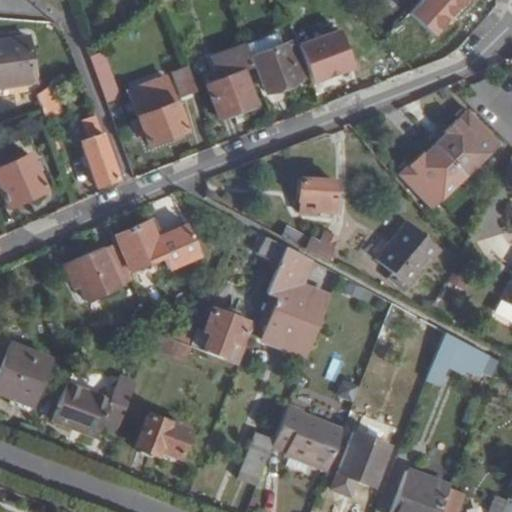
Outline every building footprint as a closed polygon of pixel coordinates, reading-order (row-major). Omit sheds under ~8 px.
[(320,0),(306,0),(291,5),(296,19),(324,11),(320,0)] [(367,0),(358,0),(357,2),(376,21),(386,11),(374,0),(368,0),(367,0)] [(440,0),(424,0),(421,4),(441,22),(451,12),(440,0)] [(463,0),(440,0),(451,12),(463,0)] [(123,30),(140,76),(160,69),(143,23),(123,30)] [(36,40),(0,45),(0,90),(43,82),(36,40)] [(254,47),(259,61),(269,93),(300,83),(289,52),(280,54),(276,40),(254,47)] [(399,56),(414,71),(430,64),(412,44),(399,56)] [(242,69),(254,65),(247,45),(210,58),(217,77),(242,69)] [(336,56),(315,63),(318,77),(341,68),(336,56)] [(197,91),(188,65),(172,72),(181,97),(197,91)] [(254,106),(242,69),(217,77),(206,81),(218,119),(254,106)] [(165,78),(129,90),(147,145),(183,133),(165,78)] [(71,117),(60,82),(44,91),(48,105),(52,121),(71,117)] [(119,99),(109,101),(114,118),(124,115),(119,99)] [(443,134),(433,143),(463,177),(498,146),(466,111),(441,131),(443,134)] [(118,186),(98,121),(85,126),(89,141),(83,144),(98,194),(118,186)] [(463,177),(433,143),(422,153),(420,151),(395,173),(427,209),(463,177)] [(0,167),(14,162),(12,157),(6,154),(0,155),(0,167)] [(14,162),(0,167),(0,189),(5,205),(43,189),(30,156),(14,162)] [(294,196),(296,196),(309,197),(309,207),(329,209),(332,179),(296,176),(294,196)] [(309,197),(296,196),(294,210),(308,211),(309,207),(309,197)] [(145,221),(113,236),(117,244),(130,275),(166,259),(156,235),(151,226),(149,227),(145,221)] [(436,248),(404,223),(374,260),(391,274),(388,279),(404,291),(436,248)] [(182,225),(156,235),(166,259),(193,247),(182,225)] [(295,233),(290,242),(326,261),(331,251),(327,249),(332,237),(322,232),(316,242),(295,233)] [(278,262),(284,247),(263,236),(256,253),(278,262)] [(86,301),(132,279),(130,275),(117,244),(103,250),(102,249),(63,265),(71,283),(77,281),(86,301)] [(293,284),(304,257),(284,247),(278,262),(266,293),(278,298),(265,329),(295,341),(315,293),(293,284)] [(456,266),(447,283),(464,291),(473,274),(456,266)] [(305,356),(327,298),(315,293),(295,341),(292,351),(305,356)] [(202,353),(238,367),(254,326),(235,319),(237,313),(224,308),(220,314),(206,307),(196,329),(209,334),(202,353)] [(189,349),(202,353),(209,334),(196,329),(188,347),(189,349)] [(262,339),(292,351),(295,341),(265,329),(262,339)] [(490,378),(498,358),(444,330),(435,355),(490,378)] [(174,342),(155,336),(150,348),(168,355),(174,342)] [(188,347),(174,342),(168,355),(185,361),(189,349),(188,347)] [(0,392),(30,405),(47,360),(7,344),(0,363),(0,392)] [(101,425),(116,431),(137,381),(120,375),(110,399),(67,384),(53,419),(96,435),(101,425)] [(327,468),(343,428),(302,411),(303,409),(287,402),(272,443),(285,449),(285,451),(327,468)] [(188,431),(148,415),(135,449),(153,455),(156,450),(177,457),(188,431)] [(390,447),(353,432),(339,469),(355,477),(353,481),(374,488),(390,447)] [(256,485),(272,443),(253,436),(237,477),(256,485)] [(438,511),(448,489),(407,472),(390,511),(438,511)] [(438,511),(456,511),(465,491),(449,484),(448,489),(438,511)] [(511,511),(511,499),(508,498),(502,511),(511,511)]
